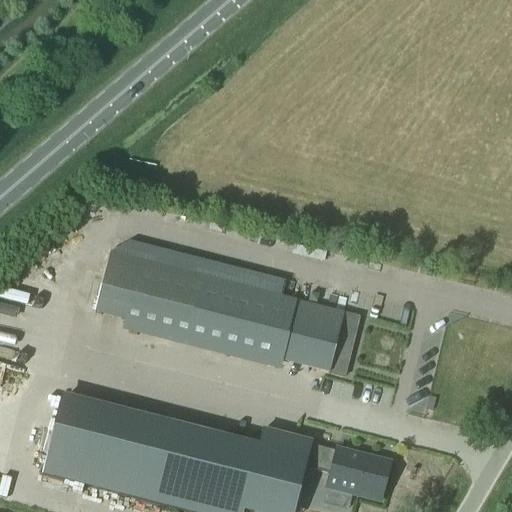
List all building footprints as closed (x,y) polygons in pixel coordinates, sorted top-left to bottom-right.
[(142,263),(109,254),(93,316),(126,324),(142,263)] [(295,303),(142,263),(126,324),(280,363),(295,303)] [(310,296),(308,304),(316,306),(318,298),(310,296)] [(295,303),(280,363),(327,376),(333,352),(340,327),(343,315),(295,303)] [(178,511),(199,433),(62,400),(41,479),(178,511)] [(199,433),(178,511),(275,511),(278,501),(296,506),(305,470),(310,448),(311,444),(262,432),(258,449),(199,433)] [(310,448),(305,470),(329,476),(326,491),(379,505),(389,465),(335,452),(335,454),(310,448)]
